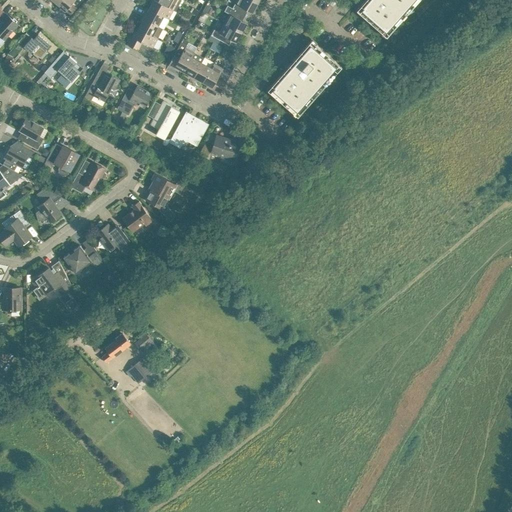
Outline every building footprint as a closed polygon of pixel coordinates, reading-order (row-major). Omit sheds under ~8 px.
[(61,0),(58,4),(65,11),(64,12),(69,17),(83,0),(61,0)] [(176,11),(179,6),(168,0),(153,0),(150,8),(164,16),(169,19),(173,10),(176,11)] [(253,13),(258,3),(252,0),(236,0),(232,8),(245,15),(248,10),(253,13)] [(389,34),(418,0),(365,0),(361,5),(363,7),(359,12),(382,32),(384,30),(389,34)] [(211,7),(206,5),(203,11),(208,13),(211,7)] [(243,20),(245,15),(232,8),(228,5),(224,11),(229,14),(224,23),(242,32),(247,23),(243,20)] [(158,26),(164,16),(150,8),(144,18),(158,26)] [(0,21),(0,35),(5,39),(18,24),(7,14),(0,21)] [(163,28),(158,26),(144,18),(139,28),(158,38),(163,28)] [(236,42),(242,32),(224,23),(219,32),(214,29),(211,35),(215,37),(220,40),(229,45),(232,40),(236,42)] [(153,47),(158,38),(139,28),(134,36),(132,35),(127,44),(150,57),(155,48),(153,47)] [(24,47),(29,51),(30,52),(31,52),(32,52),(32,51),(33,51),(34,52),(34,53),(41,57),(42,58),(47,52),(46,51),(47,50),(46,49),(50,44),(38,34),(34,39),(32,37),(26,32),(7,54),(16,59),(20,55),(19,54),(23,49),(22,48),(24,47)] [(335,69),(339,64),(311,40),(305,47),(272,85),(274,87),(270,92),(293,112),(295,109),(300,113),(337,71),(335,69)] [(194,52),(185,47),(184,47),(185,44),(181,42),(168,65),(174,68),(175,67),(184,71),(194,52)] [(51,78),(58,70),(71,81),(83,68),(70,56),(63,51),(44,72),(51,78)] [(204,58),(194,52),(184,71),(194,77),(201,62),(204,58)] [(211,68),(201,62),(194,77),(204,82),(211,68)] [(220,94),(233,71),(224,66),(222,68),(214,63),(211,68),(204,82),(212,87),(211,89),(220,94)] [(112,75),(110,77),(105,74),(104,76),(98,73),(85,96),(91,100),(94,95),(98,97),(98,98),(100,99),(105,101),(109,94),(114,96),(115,94),(118,94),(117,91),(119,89),(116,87),(120,79),(112,75)] [(128,87),(117,108),(128,115),(135,102),(145,108),(152,94),(137,85),(134,91),(128,87)] [(172,105),(164,100),(161,104),(155,101),(148,115),(154,118),(150,124),(159,129),(156,134),(164,139),(180,111),(172,106),(172,105)] [(197,117),(194,123),(187,120),(190,114),(186,111),(170,142),(180,148),(182,143),(189,141),(197,146),(209,124),(197,117)] [(39,135),(44,127),(26,118),(19,130),(30,136),(26,143),(38,149),(44,138),(39,135)] [(207,140),(199,154),(210,160),(212,152),(236,159),(240,144),(226,140),(227,138),(217,135),(214,144),(207,140)] [(55,162),(60,165),(59,167),(59,169),(59,172),(60,174),(62,175),(65,175),(67,174),(69,172),(70,170),(70,171),(79,154),(67,147),(65,151),(62,149),(63,147),(56,143),(46,160),(54,165),(55,162)] [(35,152),(22,146),(19,151),(11,146),(4,157),(6,158),(3,164),(14,170),(17,165),(22,167),(28,156),(31,158),(35,152)] [(14,170),(3,164),(0,162),(0,163),(6,167),(2,174),(0,170),(0,191),(2,190),(4,189),(4,188),(22,175),(29,179),(29,178),(14,170)] [(106,174),(104,171),(106,168),(93,162),(85,176),(78,172),(71,186),(82,192),(86,185),(94,190),(101,177),(104,178),(106,174)] [(152,189),(146,200),(155,205),(162,212),(170,221),(175,217),(174,214),(168,207),(163,201),(165,196),(169,198),(173,190),(180,193),(183,188),(185,185),(178,181),(176,184),(158,174),(150,188),(152,189)] [(40,194),(45,201),(38,206),(40,209),(36,213),(38,220),(46,217),(50,222),(62,213),(60,210),(67,204),(61,196),(48,189),(40,194)] [(135,209),(122,218),(133,232),(144,223),(146,225),(153,220),(139,201),(132,206),(135,209)] [(7,230),(0,234),(0,237),(6,245),(14,239),(19,246),(32,236),(24,226),(29,222),(20,210),(14,215),(17,219),(6,228),(7,230)] [(108,224),(96,233),(108,250),(117,244),(120,248),(130,241),(122,231),(118,225),(112,230),(108,224)] [(80,245),(64,257),(76,273),(92,261),(97,268),(105,262),(97,250),(88,239),(83,243),(86,247),(84,249),(80,245)] [(33,280),(38,286),(33,290),(38,296),(37,297),(39,300),(50,292),(56,287),(63,296),(72,289),(66,280),(68,279),(59,260),(51,266),(56,272),(54,274),(49,268),(33,280)] [(6,299),(2,299),(2,310),(20,310),(20,287),(5,287),(6,299)] [(131,344),(123,333),(116,338),(117,339),(105,348),(108,352),(102,356),(106,362),(131,344)] [(146,333),(135,343),(140,350),(152,340),(146,333)] [(145,356),(128,370),(138,383),(151,373),(160,384),(164,380),(158,374),(158,375),(154,370),(156,369),(145,356)]
